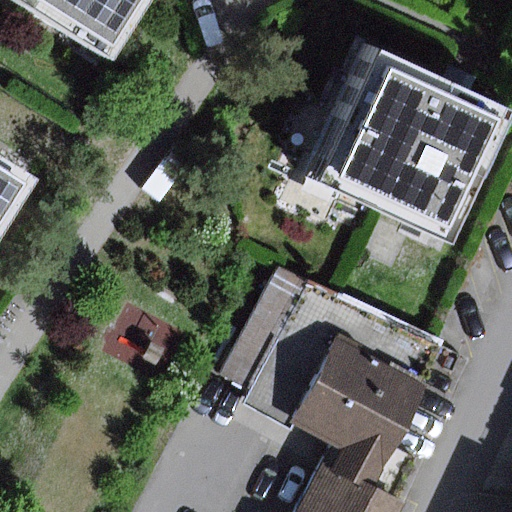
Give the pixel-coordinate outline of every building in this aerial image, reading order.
[(22,0),(87,41),(113,0),(22,0)] [(431,232),(490,103),(454,86),(359,43),(300,172),(431,232)] [(249,388),(308,278),(277,262),(218,372),(249,388)] [(401,445),(444,341),(308,278),(249,388),(244,400),(332,443),(325,461),(399,498),(421,454),(401,445)] [(400,511),(406,502),(399,498),(325,461),(298,511),(400,511)]
